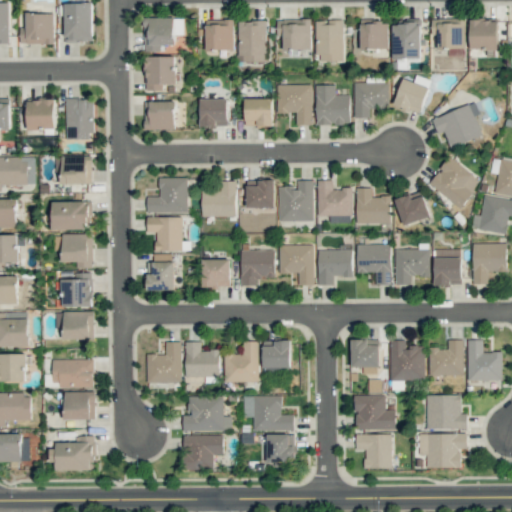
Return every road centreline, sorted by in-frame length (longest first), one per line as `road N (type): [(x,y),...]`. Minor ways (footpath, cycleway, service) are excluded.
road 1 (tertiary): [(0,502),(511,496)]
road 2 (residential): [(141,445),(121,411),(117,0)]
road 3 (residential): [(121,316),(511,311)]
road 4 (residential): [(119,154),(401,150)]
road 5 (residential): [(328,498),(322,316)]
